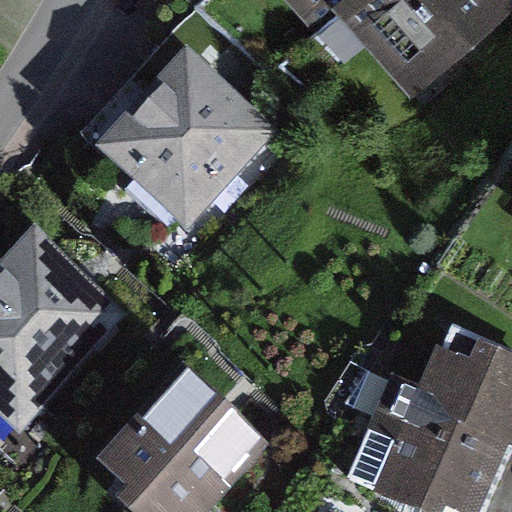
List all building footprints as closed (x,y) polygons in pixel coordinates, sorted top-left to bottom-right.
[(296,0),(316,23),(341,2),(343,0),(296,0)] [(343,0),(341,2),(410,82),(506,0),(343,0)] [(290,143),(189,45),(98,138),(199,235),(290,143)] [(123,313),(34,237),(0,276),(0,413),(21,432),(123,313)] [(511,449),(511,362),(443,336),(380,502),(406,511),(481,511),(506,447),(511,449)] [(202,511),(257,448),(186,387),(109,477),(138,502),(131,510),(132,511),(202,511)]
